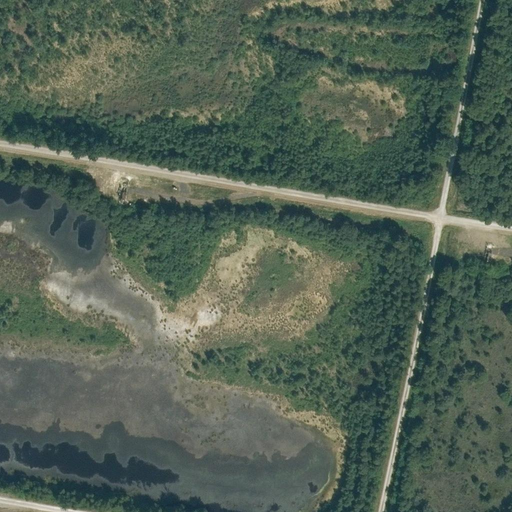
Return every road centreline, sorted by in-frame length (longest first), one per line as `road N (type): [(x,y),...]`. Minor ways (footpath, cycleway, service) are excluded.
road 1 (track): [(383,511),(484,0)]
road 2 (track): [(0,139),(511,226)]
road 3 (track): [(270,185),(182,196),(140,191)]
